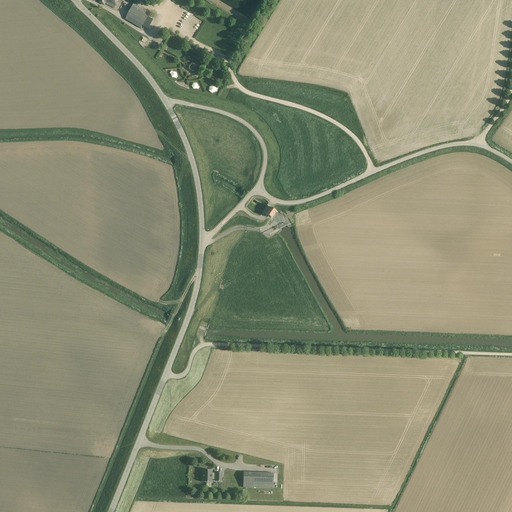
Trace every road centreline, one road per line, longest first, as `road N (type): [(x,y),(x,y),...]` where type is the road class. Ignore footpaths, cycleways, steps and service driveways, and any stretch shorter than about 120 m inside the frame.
road 1 (unclassified): [(167,373),(187,373),(204,345),(511,355)]
road 2 (unknown): [(377,171),(347,130),(245,89),(160,17)]
road 3 (unclassified): [(255,190),(297,202),(421,153),(476,144)]
road 4 (unclassified): [(255,190),(266,166),(263,137),(233,113),(165,99)]
road 5 (tertiary): [(112,511),(167,373)]
road 6 (tertiary): [(202,240),(191,153),(165,99)]
road 7 (tertiary): [(167,373),(196,294),(202,240)]
road 8 (tertiary): [(165,99),(75,0)]
